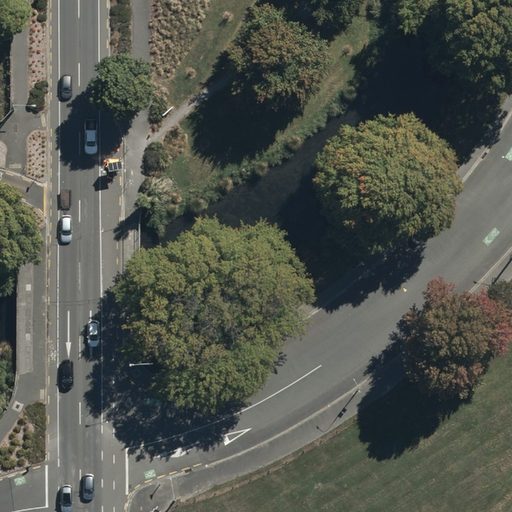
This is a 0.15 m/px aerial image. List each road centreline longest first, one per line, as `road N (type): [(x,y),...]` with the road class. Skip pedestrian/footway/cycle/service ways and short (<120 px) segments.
road 1 (residential): [(511,194),(427,285),(300,378),(244,409),(127,449),(81,481)]
road 2 (secondary): [(80,222),(81,481)]
road 3 (secondary): [(78,0),(80,222)]
